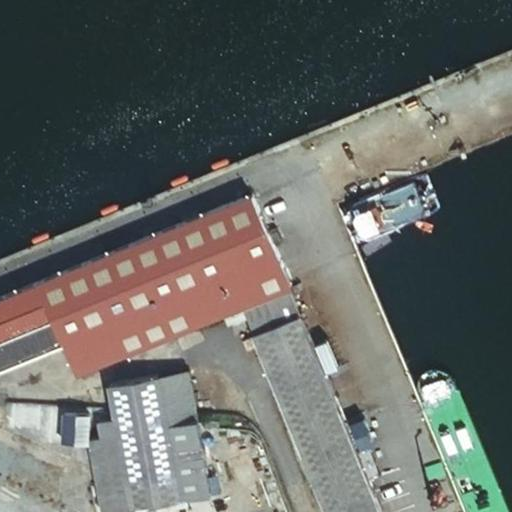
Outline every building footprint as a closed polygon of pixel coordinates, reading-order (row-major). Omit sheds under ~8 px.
[(154,229),(193,324),(218,314),(238,306),(284,287),(246,192),(154,229)] [(91,366),(193,324),(154,229),(52,271),(91,366)] [(91,366),(52,271),(0,292),(0,476),(46,497),(56,473),(0,448),(0,364),(60,340),(73,373),(91,366)] [(295,313),(284,287),(238,306),(243,318),(249,332),(295,313)] [(238,306),(218,314),(223,327),(243,318),(238,306)] [(376,511),(295,313),(249,332),(322,511),(376,511)] [(186,373),(159,377),(177,501),(203,497),(196,453),(215,451),(213,435),(195,438),(186,373)] [(159,377),(106,384),(111,418),(94,420),(96,438),(87,439),(96,511),(98,511),(177,501),(159,377)] [(5,405),(4,430),(39,431),(41,406),(5,405)]
